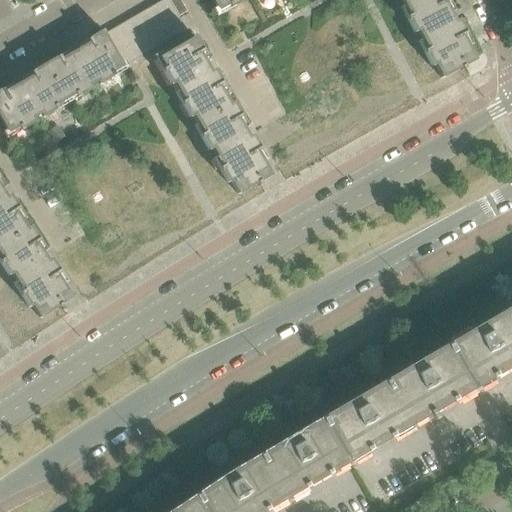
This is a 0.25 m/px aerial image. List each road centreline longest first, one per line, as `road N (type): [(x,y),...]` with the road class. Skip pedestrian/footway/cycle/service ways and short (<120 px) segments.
road 1 (tertiary): [(511,102),(0,424)]
road 2 (tertiary): [(0,494),(511,195)]
